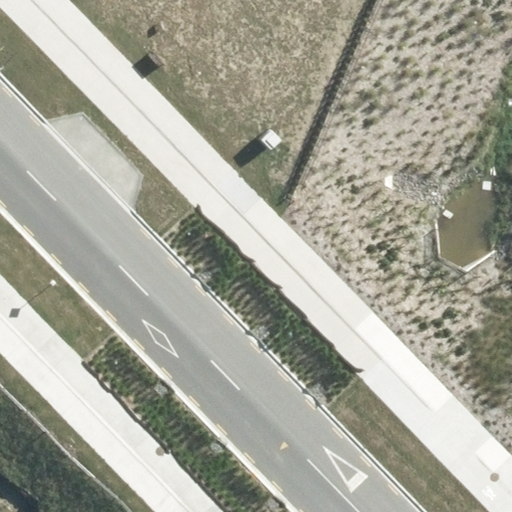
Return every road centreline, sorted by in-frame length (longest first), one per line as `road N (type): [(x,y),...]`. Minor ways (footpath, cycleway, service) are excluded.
road 1 (tertiary): [(361,511),(0,130)]
road 2 (unknown): [(197,339),(129,511)]
